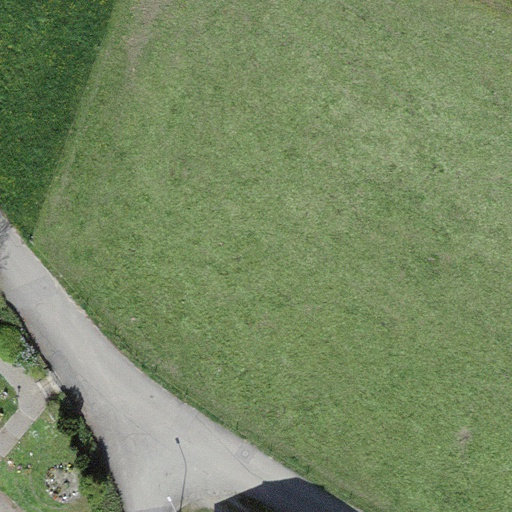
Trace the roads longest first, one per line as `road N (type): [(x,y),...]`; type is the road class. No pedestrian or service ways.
road 1 (unclassified): [(143,426),(0,241)]
road 2 (unclassified): [(308,511),(143,426)]
